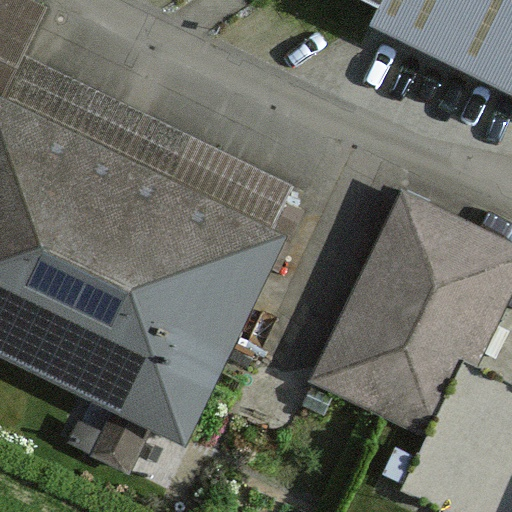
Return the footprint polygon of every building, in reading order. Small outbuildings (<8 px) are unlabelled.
[(0,0),(0,110),(28,54),(50,9),(31,0),(0,0)] [(384,0),(351,0),(378,13),(384,0)] [(511,0),(385,0),(370,33),(511,101),(511,0)] [(176,424),(295,185),(28,54),(0,110),(0,337),(121,397),(156,414),(176,424)] [(378,408),(467,226),(403,195),(305,398),(324,407),(334,387),(378,408)] [(378,408),(431,434),(461,373),(511,271),(511,247),(467,226),(378,408)] [(511,511),(511,398),(463,374),(406,490),(449,511),(511,511)] [(156,414),(121,397),(93,453),(128,470),(156,414)]
